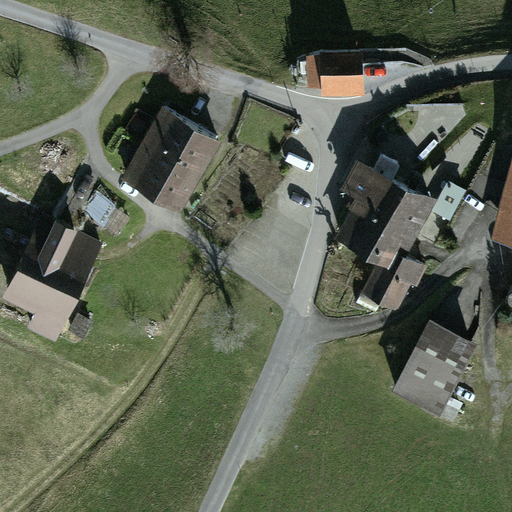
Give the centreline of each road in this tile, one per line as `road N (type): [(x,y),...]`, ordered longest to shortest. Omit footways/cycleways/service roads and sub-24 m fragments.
road 1 (unclassified): [(214,511),(299,310),(324,225),(338,117)]
road 2 (track): [(129,48),(85,116),(102,170),(299,310)]
road 3 (residential): [(338,117),(0,6)]
road 4 (residential): [(511,71),(451,75),(338,117)]
